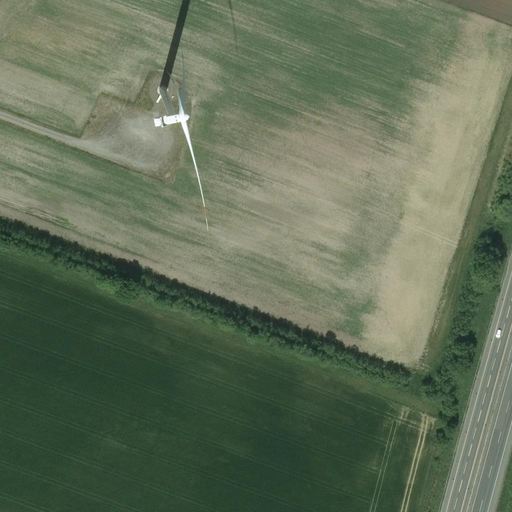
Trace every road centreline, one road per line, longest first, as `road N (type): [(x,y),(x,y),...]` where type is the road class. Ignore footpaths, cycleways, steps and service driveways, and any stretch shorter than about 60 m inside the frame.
road 1 (motorway): [(511,308),(455,511)]
road 2 (track): [(154,172),(0,114)]
road 3 (motorway): [(478,511),(511,391)]
